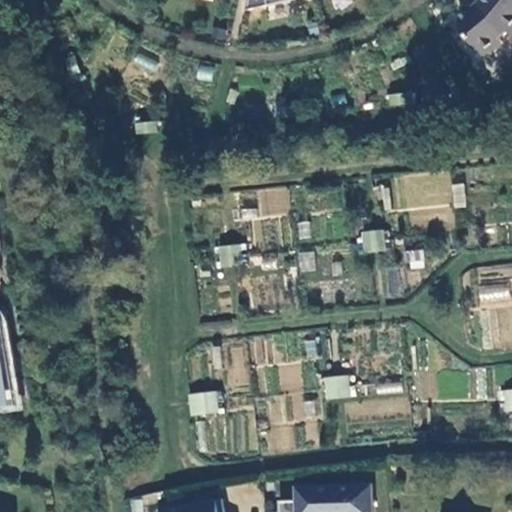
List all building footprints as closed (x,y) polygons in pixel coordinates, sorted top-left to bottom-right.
[(511,0),(482,0),(478,6),(461,19),(460,26),(485,57),(504,42),(501,39),(508,32),(511,34),(511,0)] [(391,173),(391,209),(450,209),(450,173),(391,173)] [(464,183),(452,184),(453,207),(465,207),(464,183)] [(255,189),(259,217),(290,213),(286,185),(255,189)] [(384,233),(362,236),(365,255),(386,252),(384,233)] [(410,269),(424,267),(422,248),(407,250),(410,269)] [(245,270),(243,250),(223,252),(225,273),(245,270)] [(299,272),(315,270),(313,250),(297,251),(299,272)] [(511,269),(484,269),(484,285),(474,285),(474,304),(511,303),(511,269)] [(0,401),(11,400),(0,333),(0,401)] [(322,337),(303,340),(307,360),(325,357),(322,337)] [(281,389),(301,388),(300,365),(280,365),(281,389)] [(349,379),(329,382),(332,401),(352,400),(349,379)] [(377,383),(378,394),(402,392),(401,381),(377,383)] [(219,396),(193,401),(197,420),(223,417),(219,396)] [(319,399),(302,400),(304,417),(320,416),(319,399)] [(271,511),(270,511),(378,511),(378,485),(304,488),(304,499),(285,500),(286,511),(271,511)] [(231,511),(229,498),(163,510),(163,511),(231,511)]
